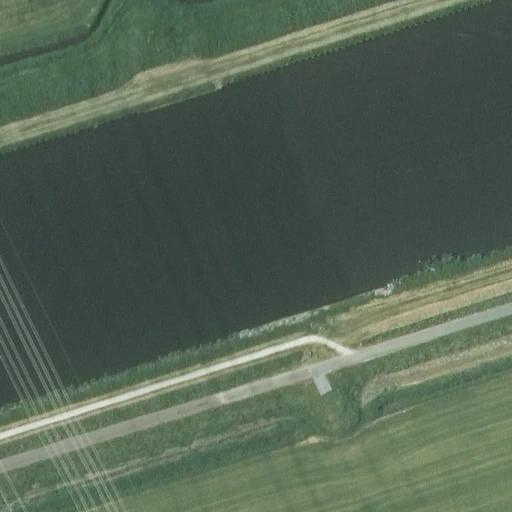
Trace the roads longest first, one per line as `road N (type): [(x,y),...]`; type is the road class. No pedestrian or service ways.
road 1 (track): [(0,467),(357,358)]
road 2 (unclassified): [(357,358),(511,310)]
